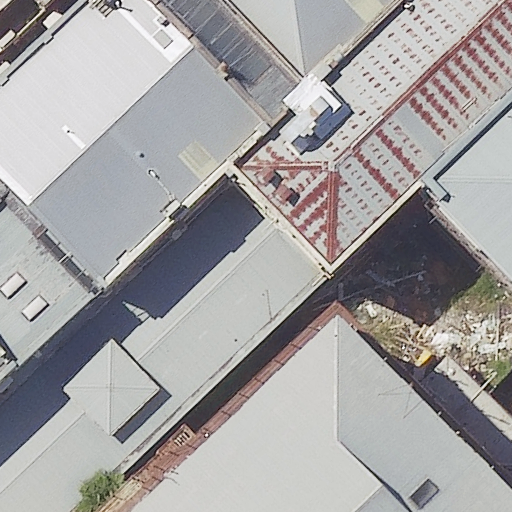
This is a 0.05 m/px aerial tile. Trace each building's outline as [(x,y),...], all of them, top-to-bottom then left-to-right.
[(455,0),(80,0),(52,26),(0,76),(0,396),(19,417),(235,219),(455,0)] [(24,0),(52,26),(80,0),(24,0)] [(511,157),(511,0),(455,0),(245,211),(327,301),(341,317),(425,239),(511,157)] [(511,157),(425,239),(511,317),(511,157)] [(0,511),(96,511),(327,301),(245,211),(235,219),(19,417),(0,434),(0,511)] [(500,511),(339,344),(163,511),(500,511)] [(0,396),(0,434),(19,417),(0,396)]
